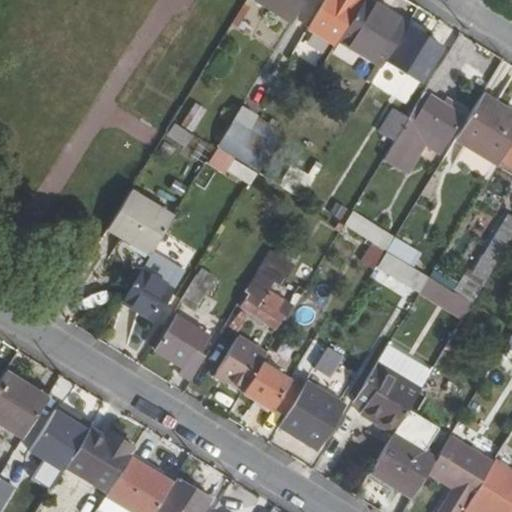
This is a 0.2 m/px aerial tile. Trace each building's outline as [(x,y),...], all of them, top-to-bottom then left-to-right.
[(196,0),(155,69),(157,70),(141,95),(176,115),(191,90),(188,89),(241,0),(196,0)] [(256,0),(256,1),(291,22),(304,0),(256,0)] [(325,0),(308,29),(336,45),(338,41),(360,4),(353,0),(325,0)] [(362,0),(360,4),(338,41),(381,67),(406,25),(387,12),(383,19),(375,14),(379,8),(365,0),(362,0)] [(379,8),(375,14),(383,19),(387,12),(379,8)] [(409,25),(384,68),(392,73),(395,68),(405,75),(417,82),(440,44),(409,25)] [(392,73),(389,78),(399,84),(405,75),(395,68),(392,73)] [(477,97),(452,140),(496,166),(511,139),(511,112),(510,112),(507,115),(477,97)] [(406,119),(445,143),(460,118),(428,98),(420,110),(414,107),(406,119)] [(195,101),(180,123),(192,131),(207,109),(195,101)] [(240,108),(217,147),(260,172),(282,134),(240,108)] [(392,112),(378,135),(392,143),(406,120),(392,112)] [(173,123),(166,136),(184,146),(191,133),(173,123)] [(130,193),(107,231),(150,256),(173,219),(130,193)] [(420,202),(403,230),(412,237),(422,220),(437,228),(444,217),(420,202)] [(511,220),(508,218),(474,276),(484,282),(502,253),(511,234),(511,220)] [(511,234),(502,253),(511,258),(511,234)] [(377,267),(381,248),(364,244),(360,263),(377,267)] [(418,245),(408,262),(425,271),(435,255),(418,245)] [(141,271),(121,304),(153,322),(173,290),(182,276),(150,256),(141,271)] [(248,296),(240,309),(274,330),(283,317),(287,319),(293,309),(263,291),(270,280),(258,273),(245,294),(248,296)] [(175,312),(205,330),(218,309),(188,291),(175,312)] [(177,319),(156,353),(184,369),(179,377),(191,384),(206,358),(199,355),(209,339),(177,319)] [(511,335),(501,354),(511,360),(511,335)] [(214,376),(242,393),(260,364),(264,357),(236,339),(214,376)] [(325,361),(307,389),(317,395),(334,367),(325,361)] [(242,393),(242,395),(272,413),(285,421),(303,391),(290,383),(260,364),(242,393)] [(0,375),(0,424),(21,437),(46,396),(4,370),(0,375)] [(372,372),(352,404),(362,410),(364,408),(372,413),(367,421),(392,436),(392,435),(414,398),(372,372)] [(291,420),(283,431),(320,453),(337,424),(314,410),(322,398),(317,395),(307,389),(300,401),(299,401),(288,418),(291,420)] [(53,408),(34,440),(67,460),(85,428),(53,408)] [(362,410),(359,415),(367,421),(372,413),(364,408),(362,410)] [(64,464),(106,491),(127,456),(133,447),(115,436),(111,442),(87,426),(85,428),(67,460),(64,464)] [(392,436),(369,473),(412,500),(426,476),(436,461),(392,435),(392,436)] [(426,476),(452,492),(439,511),(462,511),(479,484),(491,465),(449,440),(436,461),(426,476)] [(9,456),(0,471),(0,495),(4,498),(24,465),(9,456)] [(127,456),(106,491),(104,495),(131,511),(152,511),(170,482),(127,456)] [(480,511),(481,511),(482,511),(511,511),(511,474),(495,465),(482,486),(479,484),(462,511),(480,511)] [(176,479),(156,511),(173,511),(175,510),(178,511),(179,511),(182,507),(190,511),(200,511),(208,499),(176,479)]
